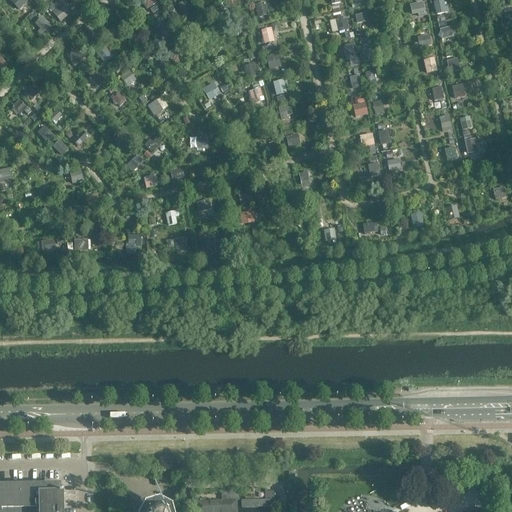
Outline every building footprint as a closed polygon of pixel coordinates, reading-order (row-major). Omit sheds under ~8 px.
[(9,0),(8,1),(17,11),(28,2),(26,0),(9,0)] [(143,0),(141,1),(147,13),(159,7),(155,0),(143,0)] [(189,0),(178,6),(184,18),(196,12),(190,0),(189,0)] [(434,0),(436,14),(450,11),(447,0),(434,0)] [(256,4),(260,18),(271,15),(267,1),(256,4)] [(411,17),(428,13),(425,1),(408,5),(411,17)] [(52,11),(61,21),(71,12),(62,2),(52,11)] [(439,14),(441,28),(448,27),(446,13),(439,14)] [(332,17),(335,31),(348,28),(346,15),(332,17)] [(42,36),(52,26),(42,16),(32,26),(42,36)] [(154,23),(162,34),(170,28),(163,17),(154,23)] [(452,26),(441,30),(445,39),(455,34),(452,26)] [(235,30),(237,43),(251,40),(248,27),(235,30)] [(260,29),(262,43),(276,40),(273,27),(260,29)] [(417,35),(419,49),(433,46),(430,33),(417,35)] [(362,44),(365,57),(378,55),(376,41),(362,44)] [(348,67),(359,66),(357,43),(346,44),(348,67)] [(67,56),(76,66),(86,57),(77,47),(67,56)] [(97,56),(106,66),(116,57),(107,47),(97,56)] [(268,56),(271,69),(283,66),(280,53),(268,56)] [(449,58),(451,72),(465,69),(462,56),(449,58)] [(183,76),(193,67),(183,57),(173,67),(183,76)] [(436,57),(424,60),(428,74),(440,70),(436,57)] [(4,58),(0,60),(0,64),(4,69),(10,65),(4,58)] [(242,68),(244,81),(258,79),(255,65),(242,68)] [(98,71),(91,77),(99,87),(106,80),(98,71)] [(132,72),(124,80),(130,86),(138,79),(132,72)] [(353,88),(363,86),(361,75),(351,77),(353,88)] [(203,88),(210,100),(222,93),(215,81),(203,88)] [(22,92),(31,101),(41,91),(31,82),(22,92)] [(271,86),(273,99),(287,96),(284,83),(271,86)] [(464,83),(453,86),(456,98),(468,95),(464,83)] [(428,88),(431,101),(444,98),(442,85),(428,88)] [(252,99),(264,97),(263,88),(251,90),(252,99)] [(110,99),(119,109),(129,100),(120,90),(110,99)] [(147,106),(156,116),(166,107),(157,97),(147,106)] [(371,101),(374,114),(387,112),(384,98),(371,101)] [(19,115),(27,105),(21,99),(13,109),(19,115)] [(353,104),(356,117),(369,115),(367,101),(353,104)] [(280,107),(282,120),(295,117),(293,104),(280,107)] [(56,123),(64,116),(59,110),(50,117),(56,123)] [(451,114),(441,116),(444,131),(454,130),(451,114)] [(461,118),(463,131),(477,129),(474,115),(461,118)] [(35,133),(45,143),(55,133),(45,123),(35,133)] [(71,138),(80,147),(90,137),(80,128),(71,138)] [(380,131),(383,144),(392,141),(389,129),(380,131)] [(359,134),(361,148),(375,145),(372,132),(359,134)] [(478,138),(466,140),(469,153),(480,151),(478,138)] [(61,139),(54,146),(63,155),(70,149),(61,139)] [(208,151),(208,139),(195,139),(195,151),(208,151)] [(143,148),(153,156),(163,146),(157,140),(153,145),(149,141),(143,148)] [(284,142),(287,156),(300,153),(298,140),(284,142)] [(259,147),(261,161),(275,158),(272,145),(259,147)] [(443,148),(445,161),(459,159),(456,145),(443,148)] [(144,163),(138,156),(126,167),(133,173),(144,163)] [(386,159),(389,172),(402,170),(399,156),(386,159)] [(380,163),(371,164),(372,175),(381,174),(380,163)] [(14,178),(10,165),(0,168),(0,178),(1,182),(14,178)] [(184,178),(182,169),(170,173),(173,185),(177,184),(176,181),(184,178)] [(80,171),(69,173),(72,186),(83,183),(80,171)] [(158,185),(155,174),(143,177),(147,188),(158,185)] [(297,181),(300,195),(313,192),(310,179),(297,181)] [(491,190),(494,203),(507,201),(505,188),(491,190)] [(90,195),(84,196),(87,208),(99,206),(98,196),(91,198),(90,195)] [(198,203),(200,212),(212,208),(210,200),(198,203)] [(444,207),(447,220),(460,217),(458,204),(444,207)] [(39,220),(51,216),(48,208),(36,212),(39,220)] [(165,212),(168,225),(181,223),(179,209),(165,212)] [(239,212),(242,225),(255,222),(253,209),(239,212)] [(414,226),(425,225),(423,212),(412,214),(414,226)] [(363,223),(365,236),(379,233),(376,220),(363,223)] [(322,229),(324,243),(338,240),(335,227),(322,229)] [(142,247),(142,235),(128,234),(128,244),(125,244),(125,255),(136,255),(136,247),(142,247)] [(200,236),(201,249),(215,248),(213,234),(200,236)] [(186,251),(185,236),(175,237),(176,251),(186,251)] [(88,251),(86,237),(73,239),(74,252),(88,251)] [(43,254),(56,253),(55,239),(41,240),(43,254)] [(124,249),(124,240),(116,240),(116,250),(124,249)] [(241,242),(243,255),(257,253),(255,240),(241,242)] [(62,511),(62,485),(4,486),(0,486),(0,511),(62,511)] [(166,511),(165,505),(163,499),(157,500),(159,506),(142,511),(166,511)] [(241,501),(242,508),(271,508),(270,500),(241,501)] [(196,502),(196,511),(238,511),(238,501),(196,502)]
